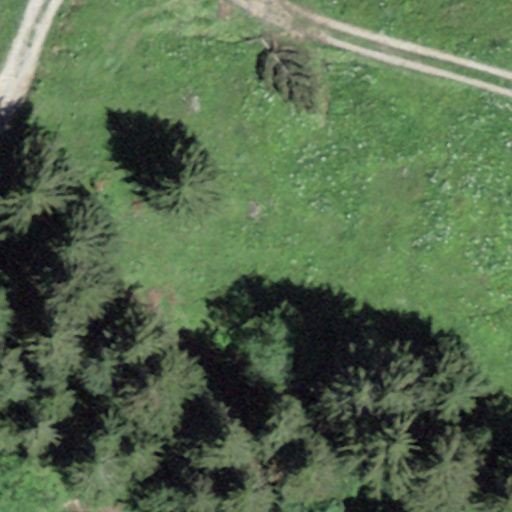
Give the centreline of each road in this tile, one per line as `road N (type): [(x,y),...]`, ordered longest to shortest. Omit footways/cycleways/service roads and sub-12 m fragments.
road 1 (track): [(245,0),(511,90)]
road 2 (track): [(0,114),(58,0)]
